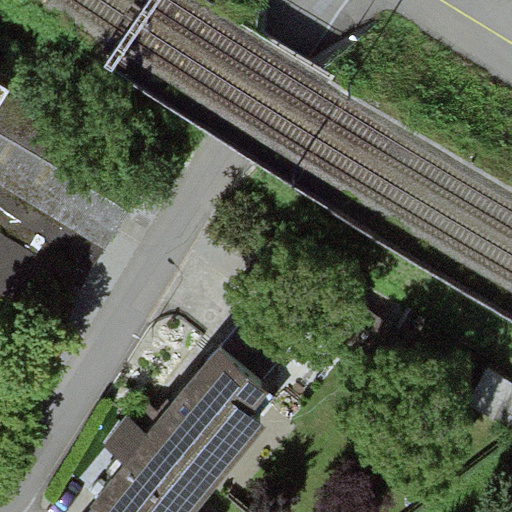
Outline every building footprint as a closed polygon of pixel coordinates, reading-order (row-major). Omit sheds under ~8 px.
[(16,63),(0,53),(0,94),(11,78),(16,63)] [(159,172),(11,78),(0,94),(0,212),(71,256),(95,272),(159,172)] [(0,212),(0,362),(71,256),(0,212)] [(394,313),(339,273),(309,315),(364,355),(394,313)] [(220,357),(261,390),(289,355),(248,322),(220,357)] [(121,465),(86,508),(91,511),(194,511),(280,405),(261,390),(220,357),(211,350),(145,433),(126,418),(113,434),(101,449),(121,465)] [(511,412),(511,369),(481,351),(462,383),(511,412)]
